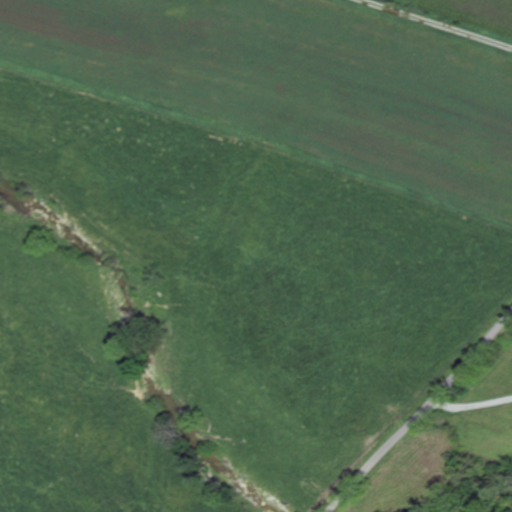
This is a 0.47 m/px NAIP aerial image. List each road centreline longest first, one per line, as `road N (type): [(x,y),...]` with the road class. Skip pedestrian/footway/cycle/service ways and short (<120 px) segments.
road 1 (residential): [(335,511),(511,314)]
road 2 (track): [(357,0),(511,49)]
